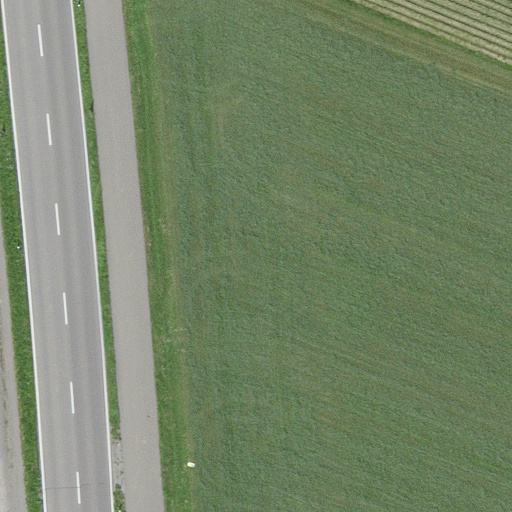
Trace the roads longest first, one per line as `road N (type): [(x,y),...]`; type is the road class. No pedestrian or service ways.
road 1 (secondary): [(82,511),(38,0)]
road 2 (track): [(22,511),(0,294)]
